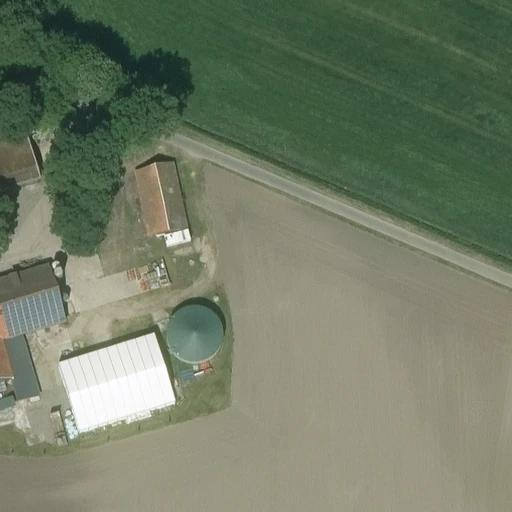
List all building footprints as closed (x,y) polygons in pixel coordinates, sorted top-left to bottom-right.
[(0,200),(40,188),(24,134),(0,141),(0,200)] [(170,165),(137,173),(152,239),(187,233),(170,165)] [(0,386),(11,383),(18,405),(38,399),(21,338),(67,324),(49,269),(0,283),(0,386)] [(180,362),(187,365),(195,366),(203,365),(210,361),(216,356),(220,349),(222,342),(222,334),(220,326),(215,320),(209,315),(202,311),(194,311),(186,312),(179,315),(173,321),(169,328),(167,335),(167,343),(169,351),(174,357),(180,362)] [(72,343),(44,351),(67,428),(95,420),(72,343)]
